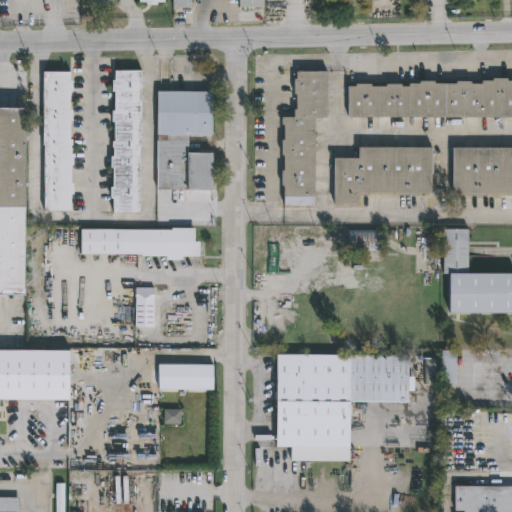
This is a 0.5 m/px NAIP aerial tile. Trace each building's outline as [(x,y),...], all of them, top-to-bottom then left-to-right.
[(172,0),(173,9),(192,9),(191,0),(172,0)] [(263,9),(262,0),(238,0),(238,9),(263,9)] [(139,71),(138,213),(111,213),(111,199),(109,199),(109,187),(111,187),(111,168),(108,168),(109,157),(110,157),(111,141),(112,141),(112,122),(110,122),(110,111),(113,111),(113,92),(109,92),(109,80),(113,80),(113,71),(139,71)] [(69,72),(69,83),(73,83),(73,93),(69,93),(69,111),(72,111),(72,121),(69,121),(68,140),(71,140),(71,155),(72,155),(72,166),(70,166),(70,185),(73,185),(73,195),(69,195),(69,211),(42,211),(43,72),(69,72)] [(326,73),(325,119),(314,119),(313,206),(283,206),(283,186),(281,186),(281,171),(283,171),(283,156),(281,156),(281,141),(283,141),(283,126),(281,126),(281,117),(293,118),(293,110),(296,110),(296,95),(293,95),(293,80),(295,80),(295,72),(326,73)] [(511,117),(346,117),(346,87),(353,87),(353,84),(369,84),(369,87),(384,87),(384,84),(398,84),(398,87),(407,87),(407,84),(417,84),(417,82),(433,82),(433,84),(454,84),(454,82),(468,82),(468,84),(480,84),(480,81),(490,81),(490,79),(505,79),(505,81),(511,81),(511,117)] [(188,136),(187,154),(214,154),(214,191),(156,191),(157,92),(212,92),(212,136),(188,136)] [(0,108),(23,108),(23,295),(0,295),(0,108)] [(511,146),(511,193),(468,194),(468,192),(453,192),(453,146),(511,146)] [(355,199),(355,207),(345,207),(345,204),(331,204),(331,159),(355,159),(355,148),(428,148),(428,194),(366,194),(366,196),(355,196),(355,199)] [(194,230),(193,243),(198,243),(198,258),(181,258),(181,262),(165,262),(165,257),(79,256),(79,230),(170,231),(170,229),(194,230)] [(468,256),(468,273),(511,273),(511,313),(447,313),(447,274),(443,274),(443,229),(468,229),(468,256)] [(382,249),(348,249),(348,231),(382,231),(382,249)] [(139,327),(138,327),(137,288),(156,288),(156,327),(139,327)] [(439,383),(438,383),(438,351),(452,351),(453,383),(439,383)] [(0,352),(67,353),(67,402),(0,402),(0,352)] [(304,448),(290,448),(274,447),(275,355),(407,356),(407,403),(349,402),(349,448),(304,448)] [(180,427),(180,412),(164,412),(164,427),(180,427)] [(349,448),(349,462),(290,462),(290,448),(304,448),(349,448)] [(63,484),(63,511),(54,511),(55,484),(63,484)] [(511,511),(498,511),(498,510),(481,510),(481,511),(463,511),(463,510),(454,510),(454,486),(511,486),(511,511)] [(0,511),(0,498),(18,498),(18,511),(0,511)]
